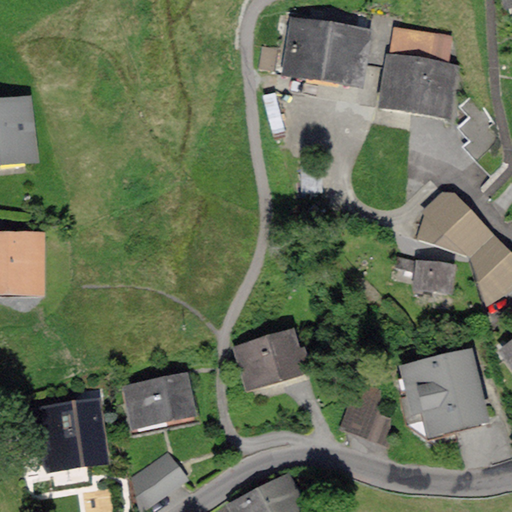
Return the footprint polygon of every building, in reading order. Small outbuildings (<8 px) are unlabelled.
[(356,56),(360,37),(364,10),(323,4),(323,7),(310,5),(309,12),(286,9),(280,46),(296,49),(293,68),(353,78),(356,56)] [(364,8),(364,10),(360,37),(364,37),(361,57),(392,62),(386,100),(445,109),(451,70),(442,68),(447,39),(397,31),(399,13),(364,8)] [(0,71),(0,121),(11,120),(6,71),(0,71)] [(493,119),(481,107),(490,98),(475,82),(464,92),(467,95),(457,105),(468,117),(457,128),(469,141),(461,147),(474,161),(497,138),(485,126),(493,119)] [(488,175),(511,152),(497,138),(474,161),(488,175)] [(506,295),(511,288),(511,246),(450,186),(423,214),(506,295)] [(0,254),(26,255),(27,211),(0,210),(0,254)] [(417,269),(415,286),(447,290),(451,266),(418,261),(397,257),(396,265),(417,269)] [(281,307),(236,319),(245,350),(294,337),(291,326),(286,327),(281,307)] [(120,356),(128,394),(182,383),(175,346),(120,356)] [(433,366),(405,373),(417,422),(428,419),(434,445),(456,440),(453,428),(484,421),(467,355),(432,364),(433,366)] [(18,383),(22,406),(38,404),(44,456),(76,452),(73,430),(93,427),(85,374),(18,383)] [(360,380),(345,427),(389,441),(398,415),(384,410),(390,390),(360,380)] [(131,478),(173,449),(170,439),(158,423),(123,447),(131,478)] [(148,505),(192,482),(178,456),(134,479),(148,505)] [(234,506),(237,511),(284,511),(294,507),(282,482),(234,506)]
